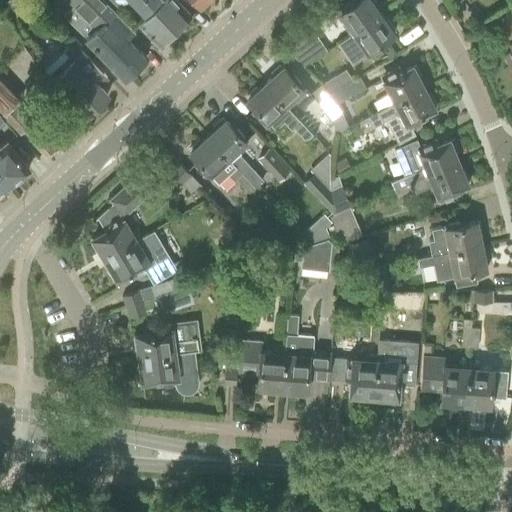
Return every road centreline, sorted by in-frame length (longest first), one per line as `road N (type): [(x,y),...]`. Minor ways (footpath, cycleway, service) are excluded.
road 1 (tertiary): [(22,224),(267,0)]
road 2 (secondary): [(187,459),(510,482)]
road 3 (secondary): [(187,459),(0,412)]
road 4 (residential): [(506,165),(448,41),(417,0)]
road 5 (secondary): [(0,452),(187,459)]
road 6 (residential): [(22,224),(76,306),(92,374)]
